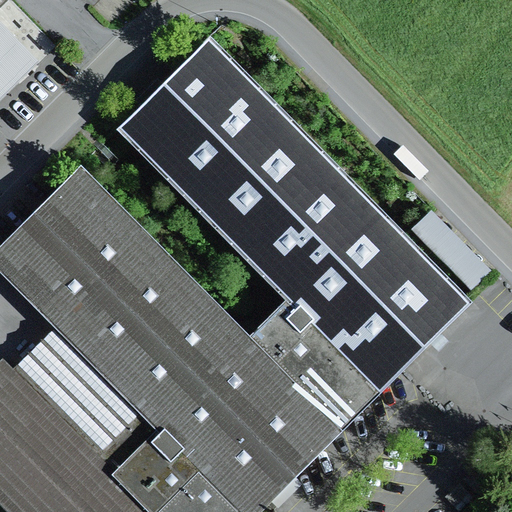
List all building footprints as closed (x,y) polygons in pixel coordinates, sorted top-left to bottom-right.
[(0,98),(40,60),(0,19),(0,98)] [(259,511),(474,296),(213,38),(123,129),(290,294),(254,330),(84,162),(0,246),(0,272),(55,326),(155,426),(114,466),(109,472),(149,511),(259,511)] [(155,426),(55,326),(14,367),(114,466),(155,426)] [(0,502),(10,511),(149,511),(109,472),(114,466),(14,367),(3,355),(0,358),(0,502)] [(479,465),(465,478),(479,493),(493,480),(479,465)] [(460,484),(446,497),(460,511),(474,498),(460,484)]
